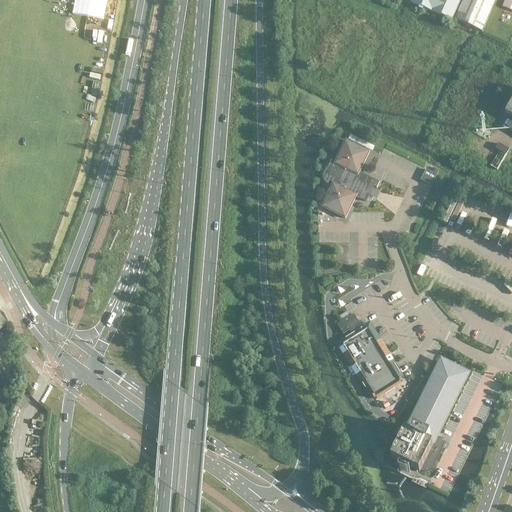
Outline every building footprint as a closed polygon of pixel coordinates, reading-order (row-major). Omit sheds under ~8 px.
[(452,21),(461,0),(412,0),(411,3),(452,21)] [(511,11),(511,0),(505,0),(503,5),(495,2),(495,0),(463,0),(455,20),(482,31),(494,4),(511,11)] [(327,181),(328,182),(333,186),(319,222),(349,223),(350,212),(356,197),(366,202),(370,195),(373,197),(376,192),(372,190),(374,187),(377,189),(380,183),(360,173),(369,153),(346,141),(335,163),(331,161),(328,169),(327,169),(327,170),(326,171),(326,173),(325,174),(325,175),(325,176),(326,177),(326,178),(326,179),(327,180),(327,181)] [(497,171),(509,150),(499,144),(496,150),(499,152),(490,167),(497,171)] [(426,171),(421,182),(431,187),(436,176),(426,171)] [(421,277),(426,268),(421,266),(417,275),(421,277)] [(349,331),(353,337),(341,345),(368,389),(371,386),(372,389),(394,376),(393,373),(396,371),(390,362),(392,361),(385,348),(383,349),(369,327),(363,331),(354,315),(337,325),(338,327),(351,319),(355,325),(348,329),(349,331)] [(351,319),(338,327),(343,335),(349,331),(348,329),(355,325),(351,319)] [(457,369),(454,367),(452,366),(451,368),(446,365),(444,369),(440,367),(413,420),(410,419),(393,453),(395,454),(391,463),(399,467),(410,473),(410,472),(408,471),(409,468),(420,474),(421,472),(422,472),(424,473),(427,472),(429,472),(431,470),(433,469),(434,466),(443,449),(440,448),(440,447),(439,446),(439,445),(438,445),(440,441),(435,438),(464,379),(460,377),(462,374),(456,371),(457,369)]
